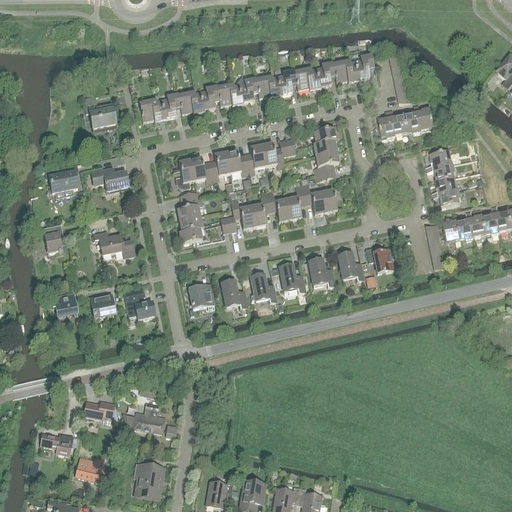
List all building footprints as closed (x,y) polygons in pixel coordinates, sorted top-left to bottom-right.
[(360,62),(349,64),(350,72),(355,71),(355,72),(356,72),(359,82),(369,80),(367,71),(373,69),(371,57),(359,59),(360,62)] [(388,60),(390,66),(402,63),(400,57),(388,60)] [(501,87),(507,92),(511,85),(511,58),(510,57),(504,65),(505,66),(497,75),(506,82),(501,87)] [(338,68),(333,69),(334,77),(336,86),(347,83),(348,86),(359,84),(359,82),(356,72),(355,72),(355,71),(350,72),(349,64),(348,63),(337,65),(338,68)] [(390,66),(391,71),(403,69),(402,63),(390,66)] [(321,69),(310,72),(312,80),(316,79),(316,80),(318,80),(320,90),(331,88),(329,79),(334,77),(333,69),(332,65),(320,67),(321,69)] [(391,71),(392,78),(404,76),(403,69),(391,71)] [(299,76),(294,77),(295,85),(297,94),(308,91),(309,94),(320,91),(320,90),(318,80),(316,80),(316,79),(312,80),(310,72),(310,70),(299,73),(299,76)] [(282,77),(271,79),(273,87),(278,87),(278,88),(280,88),(282,98),(292,96),(290,86),(295,85),(294,77),(293,73),(282,75),(282,77)] [(392,78),(393,84),(405,81),(404,76),(392,78)] [(261,84),(255,85),(257,93),(259,101),(270,99),(270,102),(282,99),(282,98),(280,88),(278,88),(278,87),(273,87),(271,79),(271,78),(260,81),(261,84)] [(254,103),(252,94),(257,93),(255,85),(254,80),(251,81),(249,80),(247,80),(245,80),(242,80),(240,81),(239,82),(237,83),(236,85),(235,87),(233,87),(234,95),(238,95),(238,96),(241,95),(243,106),(254,103)] [(393,84),(395,89),(406,87),(405,81),(393,84)] [(222,91),(217,93),(218,101),(220,109),(231,107),(232,110),(243,107),(243,106),(241,95),(238,96),(238,95),(234,95),(233,87),(232,86),(221,88),(222,91)] [(205,93),(194,95),(195,103),(199,102),(200,104),(202,103),(204,114),(215,111),(213,102),(218,101),(217,93),(216,88),(204,91),(205,93)] [(396,95),(397,101),(409,99),(408,93),(396,95)] [(183,99),(178,100),(179,109),(181,117),(192,115),(193,117),(204,115),(204,114),(202,103),(200,104),(199,102),(195,103),(194,95),(194,94),(182,96),(183,99)] [(166,101),(156,103),(157,111),(161,110),(161,112),(163,111),(166,121),(176,119),(174,110),(179,109),(178,100),(177,96),(166,98),(166,101)] [(95,99),(82,102),(85,116),(89,116),(93,135),(115,130),(111,108),(97,111),(95,99)] [(397,101),(398,107),(410,105),(409,99),(397,101)] [(166,123),(166,121),(163,111),(161,112),(161,110),(157,111),(156,103),(155,102),(144,104),(145,107),(139,108),(142,125),(154,122),(154,125),(166,123)] [(421,114),(416,115),(420,135),(421,135),(421,134),(434,131),(430,111),(421,113),(421,114)] [(404,116),(403,117),(407,137),(412,136),(412,137),(420,135),(416,115),(404,118),(404,116)] [(395,119),(390,120),(394,141),(395,141),(395,139),(407,137),(403,117),(395,118),(395,119)] [(390,120),(378,123),(381,142),(386,141),(387,142),(394,141),(390,120)] [(313,136),(315,147),(333,143),(334,144),(336,143),(334,131),(313,136)] [(295,157),(294,151),(292,142),(286,144),(289,158),(295,157)] [(313,148),(315,159),(336,155),(334,144),(333,143),(315,147),(313,148)] [(279,145),(280,154),(282,160),(289,158),(286,144),(279,145)] [(272,146),(261,148),(265,170),(276,167),(277,172),(284,170),(282,160),(280,154),(274,155),(272,146)] [(251,160),(244,161),(248,178),(254,176),(253,172),(265,170),(261,148),(249,151),(251,160)] [(225,156),(229,177),(240,175),(241,179),(248,178),(244,161),(238,162),(236,154),(225,156)] [(431,167),(432,167),(433,172),(453,168),(453,167),(452,168),(449,154),(429,159),(431,167)] [(313,171),(314,178),(334,174),(332,167),(338,166),(336,155),(315,159),(317,170),(313,171)] [(213,185),(218,184),(218,179),(229,177),(225,156),(214,158),(215,167),(209,168),(213,185)] [(205,186),(213,185),(209,168),(203,169),(201,161),(189,163),(194,184),(204,182),(205,186)] [(178,165),(181,180),(175,181),(177,188),(182,192),(190,191),(189,185),(194,184),(189,163),(178,165)] [(453,168),(433,172),(436,185),(434,185),(455,181),(454,176),(455,176),(453,168)] [(52,197),(77,191),(74,176),(68,177),(67,170),(45,175),(46,182),(48,181),(52,197)] [(105,195),(128,190),(125,175),(113,177),(112,171),(91,175),(93,185),(103,183),(105,195)] [(334,174),(314,178),(315,184),(335,180),(334,174)] [(436,193),(437,193),(438,197),(459,194),(459,193),(457,194),(455,181),(434,185),(436,193)] [(308,187),(301,188),(305,205),(311,203),(314,218),(325,216),(321,195),(310,197),(308,187)] [(296,200),(284,202),(289,223),(301,221),(298,206),(305,205),(301,188),(294,190),(296,200)] [(332,193),(321,195),(325,216),(337,214),(332,193)] [(272,194),(265,195),(268,212),(275,211),(278,225),(289,223),(284,202),(274,204),(272,194)] [(438,197),(441,211),(460,207),(459,202),(460,202),(459,194),(438,197)] [(196,195),(182,198),(183,205),(200,202),(198,195),(196,195)] [(250,209),(249,209),(254,230),(265,228),(262,213),(268,212),(265,195),(258,197),(260,207),(250,209)] [(236,201),(229,203),(231,213),(233,219),(239,218),(242,233),(254,230),(249,209),(250,209),(249,206),(238,209),(236,201)] [(201,208),(200,202),(183,205),(185,211),(177,213),(179,224),(199,220),(197,209),(201,208)] [(500,216),(495,217),(499,236),(511,233),(508,214),(508,213),(499,214),(500,216)] [(482,219),(486,238),(491,237),(491,239),(500,237),(499,236),(495,217),(482,219)] [(474,221),(469,222),(473,241),(486,238),(482,219),(482,218),(474,220),(474,221)] [(233,219),(226,221),(229,235),(236,234),(233,219)] [(181,236),(199,232),(202,231),(199,220),(179,224),(181,235),(181,236)] [(220,222),(221,227),(222,236),(229,235),(226,221),(220,222)] [(456,224),(460,244),(465,243),(465,244),(473,242),(473,241),(469,222),(456,224)] [(448,226),(443,227),(447,246),(460,244),(456,224),(456,223),(448,225),(448,226)] [(426,235),(427,241),(439,238),(437,228),(431,229),(432,234),(426,235)] [(59,241),(62,241),(60,229),(42,232),(47,257),(61,254),(59,241)] [(181,235),(178,236),(181,247),(201,243),(205,242),(204,238),(200,238),(199,232),(181,236),(181,235)] [(102,259),(122,255),(123,261),(134,259),(131,245),(121,247),(119,239),(107,241),(106,236),(94,238),(95,245),(99,244),(102,259)] [(427,241),(428,246),(440,244),(439,238),(427,241)] [(430,252),(431,257),(443,255),(441,249),(430,252)] [(377,277),(392,273),(388,253),(373,256),(372,251),(366,252),(368,266),(374,265),(377,277)] [(353,268),(351,255),(337,258),(342,281),(355,279),(356,284),(363,283),(360,267),(353,268)] [(431,257),(432,263),(444,260),(443,255),(431,257)] [(324,274),(322,261),(308,264),(312,287),(326,285),(327,290),(334,289),(330,272),(324,274)] [(295,280),(292,267),(278,270),(283,293),(296,291),(297,296),(304,295),(301,278),(295,280)] [(269,306),(276,305),(272,288),(266,290),(263,277),(250,280),(254,303),(267,300),(269,306)] [(368,291),(375,289),(374,282),(367,284),(368,291)] [(239,312),(246,311),(243,294),(237,296),(234,283),(220,286),(225,309),(238,306),(239,312)] [(192,312),(205,309),(206,313),(214,311),(209,288),(188,293),(192,312)] [(154,320),(151,306),(141,308),(139,300),(145,299),(143,292),(123,296),(124,303),(128,320),(136,319),(137,323),(154,320)] [(57,320),(77,316),(73,296),(51,301),(52,311),(55,310),(57,320)] [(103,299),(90,302),(94,322),(107,319),(115,317),(114,311),(111,298),(103,299)] [(157,390),(141,387),(138,398),(155,401),(157,390)] [(152,406),(146,405),(144,417),(135,415),(134,420),(122,417),(125,430),(132,432),(150,435),(152,424),(149,423),(152,406)] [(101,409),(85,406),(83,419),(100,422),(100,419),(117,422),(114,408),(102,406),(101,409)] [(157,407),(152,406),(149,423),(152,424),(150,435),(162,438),(165,421),(156,419),(158,408),(157,407)] [(175,441),(176,435),(177,429),(167,428),(165,439),(175,441)] [(131,446),(133,437),(125,436),(123,445),(131,446)] [(68,459),(73,439),(59,437),(59,440),(42,437),(40,449),(56,452),(56,457),(68,459)] [(97,465),(79,460),(74,479),(103,486),(106,472),(96,470),(97,465)] [(30,465),(28,479),(36,480),(38,466),(30,465)] [(157,502),(162,472),(136,468),(134,480),(139,481),(136,498),(157,502)] [(209,485),(205,509),(222,511),(224,500),(230,501),(231,493),(233,484),(232,484),(227,483),(226,488),(209,485)] [(263,507),(266,490),(243,486),(238,511),(255,511),(257,506),(263,507)] [(295,508),(298,491),(293,490),(292,495),(276,492),(272,511),(289,511),(290,507),(295,508)] [(298,491),(295,508),(302,509),(301,511),(318,511),(321,499),(304,497),(305,492),(298,491)] [(72,511),(69,511),(70,507),(48,503),(46,511),(51,511),(72,511)]
